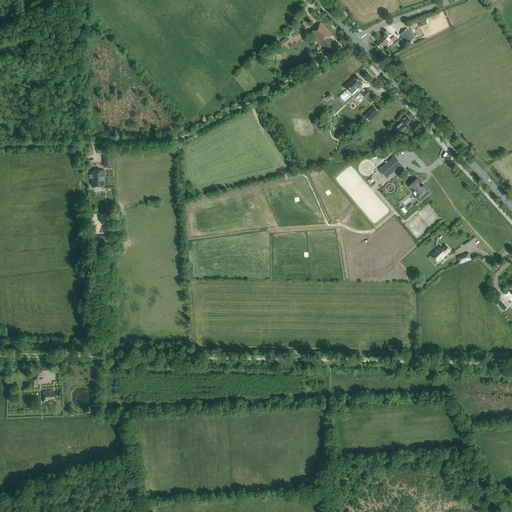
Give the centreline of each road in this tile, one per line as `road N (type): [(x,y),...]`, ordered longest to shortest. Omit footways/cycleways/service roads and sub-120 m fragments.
road 1 (track): [(90,356),(82,143),(179,139),(347,42)]
road 2 (track): [(52,355),(331,360)]
road 3 (primary): [(511,207),(355,37)]
road 4 (track): [(331,360),(511,364)]
